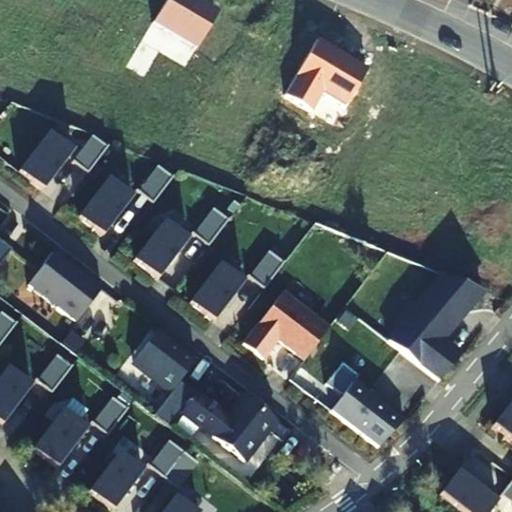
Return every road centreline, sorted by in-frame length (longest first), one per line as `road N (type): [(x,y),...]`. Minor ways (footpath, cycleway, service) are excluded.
road 1 (residential): [(0,187),(376,477)]
road 2 (residential): [(511,324),(376,477)]
road 3 (tertiary): [(372,0),(511,68)]
